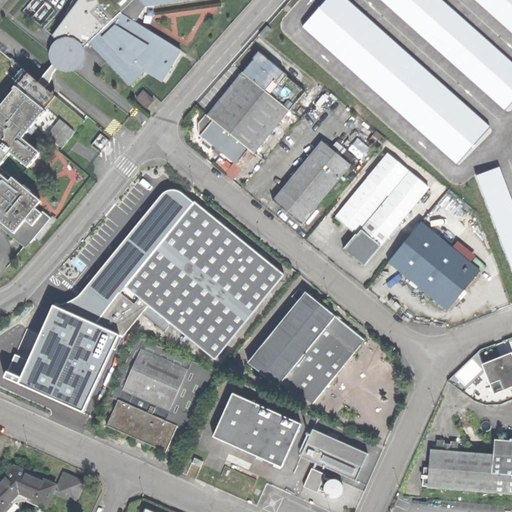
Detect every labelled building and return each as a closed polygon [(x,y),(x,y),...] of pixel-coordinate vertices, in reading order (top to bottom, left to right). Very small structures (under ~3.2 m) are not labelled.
[(73,0),(55,35),(58,40),(53,48),(54,53),(53,60),(58,66),(65,70),(73,70),(80,69),(85,63),(88,57),(87,48),(92,42),(136,88),(151,74),(169,82),(188,52),(139,21),(147,5),(191,0),(73,0)] [(315,0),(305,11),(304,10),(302,11),(340,45),(353,30),(358,36),(389,0),(315,0)] [(410,131),(462,71),(493,38),(500,29),(503,26),(507,22),(511,18),(511,16),(511,0),(389,0),(358,36),(340,56),(332,65),(408,133),(410,131)] [(511,26),(507,22),(503,26),(508,32),(511,27),(511,26)] [(259,34),(263,38),(270,30),(266,27),(259,34)] [(502,31),(500,29),(493,38),(495,40),(502,31)] [(340,56),(358,36),(353,30),(340,45),(335,51),(340,56)] [(511,46),(478,85),(429,139),(424,145),(445,163),(511,88),(511,46)] [(0,228),(26,249),(50,219),(42,213),(41,215),(7,187),(13,180),(0,168),(0,166),(10,154),(28,168),(40,154),(22,139),(34,125),(62,149),(85,121),(57,97),(46,110),(19,87),(29,75),(0,50),(0,228)] [(258,53),(242,73),(269,94),(285,75),(258,53)] [(418,130),(429,139),(478,85),(462,71),(410,131),(414,134),(418,130)] [(269,94),(242,73),(207,117),(212,120),(248,149),(253,153),(288,110),(269,94)] [(285,75),(269,94),(288,110),(304,91),(285,75)] [(138,99),(150,107),(156,98),(144,90),(138,99)] [(248,149),(212,120),(199,135),(235,165),(248,149)] [(322,143),(273,202),(302,226),(350,166),(322,143)] [(368,180),(388,196),(408,172),(388,156),(368,180)] [(388,196),(369,220),(387,236),(427,189),(408,172),(388,196)] [(356,235),(369,220),(388,196),(368,180),(335,218),(356,235)] [(215,360),(283,274),(180,191),(164,191),(77,297),(52,305),(17,383),(82,413),(118,334),(123,337),(148,306),(215,360)] [(462,223),(472,212),(450,192),(440,203),(462,223)] [(433,232),(444,219),(432,209),(420,222),(433,232)] [(344,250),(362,266),(387,236),(369,220),(356,235),(344,250)] [(433,232),(420,222),(388,262),(448,311),(480,271),(433,232)] [(333,319),(336,316),(306,292),(249,362),(279,386),(282,383),(296,394),(299,389),(315,402),(356,352),(326,328),(333,319)] [(338,323),(333,319),(326,328),(356,352),(366,340),(341,320),(338,323)] [(119,400),(107,427),(167,453),(178,426),(154,415),(159,405),(171,411),(184,382),(189,370),(141,349),(124,390),(152,402),(148,413),(119,400)] [(485,366),(495,393),(511,385),(511,358),(511,356),(485,366)] [(225,368),(223,374),(236,380),(239,375),(225,368)] [(215,382),(189,370),(184,382),(209,394),(215,382)] [(235,398),(218,435),(297,469),(313,432),(269,413),(256,407),(235,398)] [(259,402),(256,407),(269,413),(271,408),(259,402)] [(345,441),(340,444),(336,449),(335,455),(336,461),(339,466),(345,470),(350,471),(357,470),(361,467),(365,462),(366,456),(366,450),(362,445),(357,441),(351,440),(345,441)] [(511,456),(430,450),(427,488),(511,494),(511,456)] [(46,509),(52,495),(55,488),(56,487),(14,468),(0,482),(0,511),(4,511),(20,497),(46,509)] [(330,474),(325,477),(322,482),(321,488),(322,494),(325,499),(330,503),(336,504),(343,503),(347,499),(351,494),(352,489),(351,482),(348,477),(343,474),(337,473),(330,474)] [(55,488),(52,495),(75,505),(84,484),(63,475),(57,489),(55,488)]
